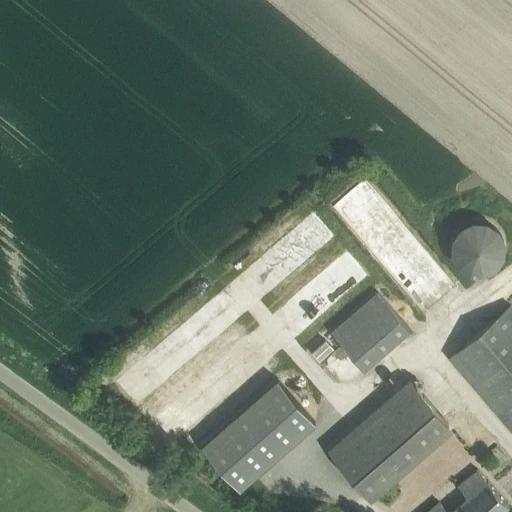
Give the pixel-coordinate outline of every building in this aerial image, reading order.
[(367,242),(398,213),(363,176),(332,205),(367,242)] [(455,269),(503,271),(505,222),(457,219),(455,269)] [(331,327),(364,367),(409,331),(376,290),(331,327)] [(511,428),(511,302),(450,354),(511,428)] [(374,497),(458,427),(413,373),(329,443),(374,497)] [(203,441),(239,484),(315,419),(279,376),(203,441)] [(450,511),(448,511),(439,501),(426,511),(498,511),(509,504),(479,469),(461,484),(471,495),(450,511)]
